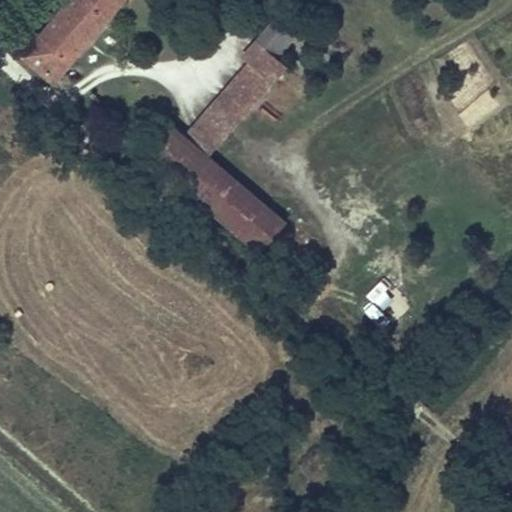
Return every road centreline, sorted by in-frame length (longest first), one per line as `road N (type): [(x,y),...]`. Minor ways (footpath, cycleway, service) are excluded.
road 1 (track): [(0,51),(282,307),(511,489)]
road 2 (unknown): [(214,0),(223,37),(206,65),(113,80),(63,108)]
